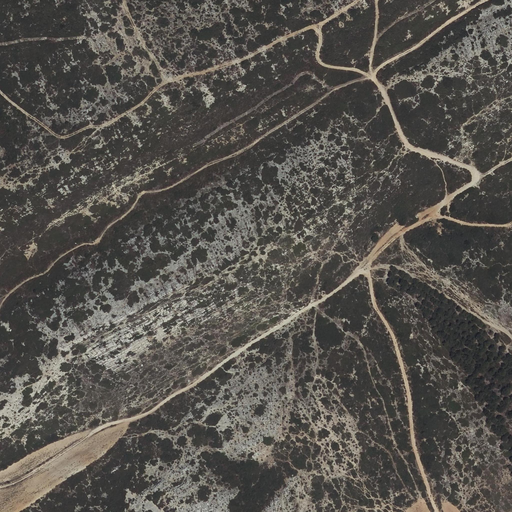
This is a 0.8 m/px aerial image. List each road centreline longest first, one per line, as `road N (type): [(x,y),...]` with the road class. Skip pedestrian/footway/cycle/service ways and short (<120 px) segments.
road 1 (track): [(369,270),(387,240),(440,212),(475,173),(412,148),(373,77),(317,58),(315,26),(247,58),(165,82),(108,124),(61,134),(0,88)]
road 2 (track): [(0,486),(108,423),(186,390),(369,270),(402,359),(412,443),(437,511)]
